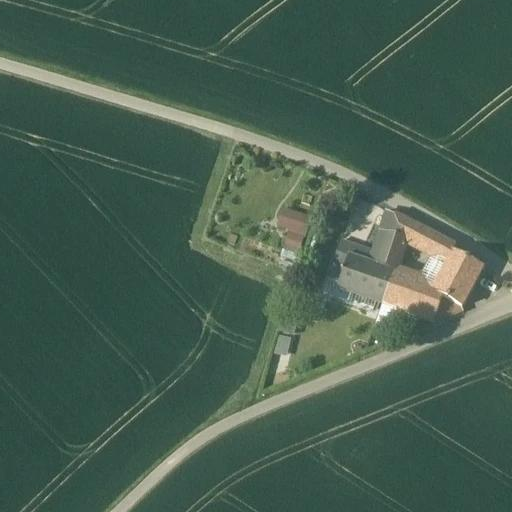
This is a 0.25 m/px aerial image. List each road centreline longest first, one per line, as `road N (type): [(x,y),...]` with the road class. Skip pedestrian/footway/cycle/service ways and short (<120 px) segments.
road 1 (unclassified): [(0,73),(305,159),(511,276)]
road 2 (track): [(124,511),(202,439),(511,303)]
